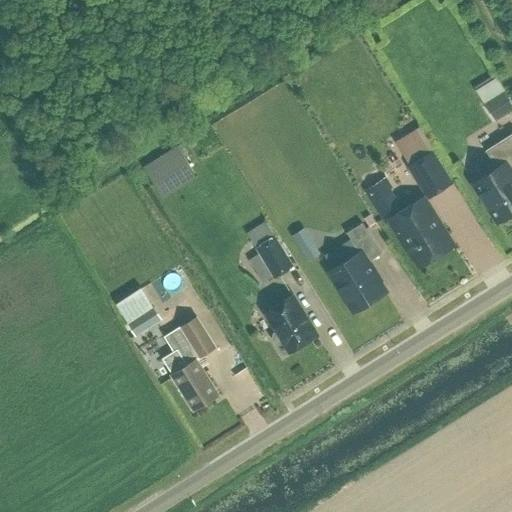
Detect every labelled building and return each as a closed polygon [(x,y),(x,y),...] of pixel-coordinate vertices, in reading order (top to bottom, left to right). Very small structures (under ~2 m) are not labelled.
[(498,77),(477,89),(484,101),(505,89),(498,77)] [(495,119),(511,108),(511,100),(505,89),(484,101),(495,119)] [(418,129),(397,141),(410,162),(431,150),(418,129)] [(498,220),(511,211),(511,132),(486,149),(497,167),(473,181),(488,205),(487,206),(493,216),(495,215),(498,220)] [(143,167),(154,185),(189,163),(178,145),(143,167)] [(428,196),(450,182),(435,158),(431,150),(410,162),(408,163),(428,196)] [(385,223),(390,220),(409,251),(411,250),(420,265),(453,244),(441,226),(440,226),(435,218),(436,217),(423,196),(403,209),(389,188),(378,196),(376,193),(369,197),(385,223)] [(274,234),(265,219),(247,231),(256,245),(255,246),(274,276),(294,264),(275,233),(274,234)] [(370,261),(368,262),(360,250),(375,241),(363,221),(343,233),(355,253),(329,269),(355,310),(385,291),(375,275),(378,273),(370,261)] [(304,228),(293,235),(308,258),(319,252),(304,228)] [(132,320),(159,304),(147,285),(121,301),(132,320)] [(290,351),(317,335),(292,295),(265,312),(276,330),(273,333),(272,338),(275,344),(281,345),(284,343),(290,351)] [(161,319),(154,308),(129,324),(137,335),(161,319)] [(217,348),(197,317),(164,337),(174,352),(163,359),(173,374),(172,375),(194,411),(220,395),(198,360),(217,348)]
